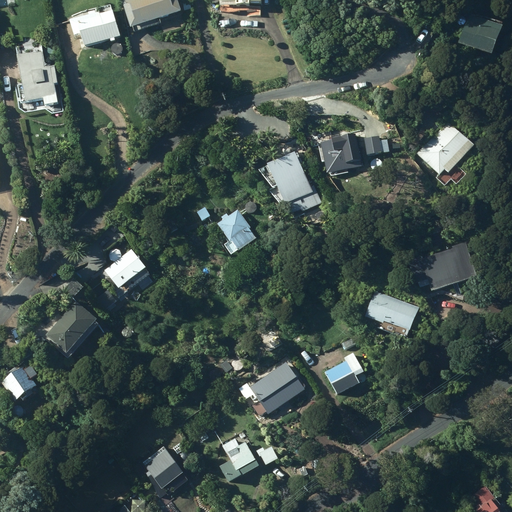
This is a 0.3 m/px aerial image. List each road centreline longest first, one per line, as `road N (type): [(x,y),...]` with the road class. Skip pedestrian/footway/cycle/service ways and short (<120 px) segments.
road 1 (residential): [(401,62),(205,116),(127,180),(0,317)]
road 2 (unclassified): [(511,372),(306,511)]
